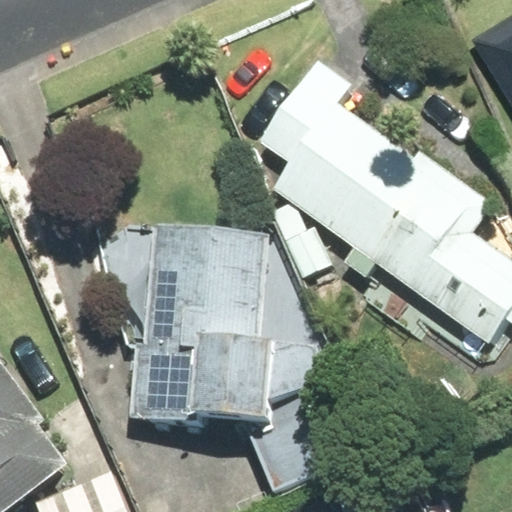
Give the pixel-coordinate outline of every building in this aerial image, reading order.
[(511,15),(470,40),(511,110),(511,15)] [(293,169),(275,194),(489,348),(511,316),(511,262),(475,236),(494,210),(417,154),(413,160),(337,106),(352,85),(317,60),(257,142),(293,169)] [(257,337),(267,243),(157,233),(146,352),(139,352),(133,417),(245,428),(273,493),(364,454),(314,334),(278,349),(274,338),(257,337)] [(0,380),(0,511),(12,511),(68,471),(0,380)] [(130,511),(115,475),(35,509),(36,511),(130,511)]
